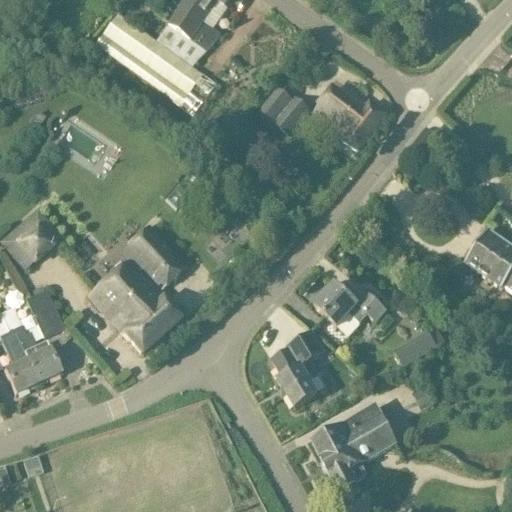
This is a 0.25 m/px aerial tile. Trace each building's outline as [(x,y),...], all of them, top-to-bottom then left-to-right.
[(217,6),(223,10),(230,0),(187,0),(168,29),(156,45),(118,19),(96,50),(194,121),(216,89),(206,82),(192,72),(221,38),(210,31),(203,25),(217,6)] [(432,44),(432,15),(420,15),(420,44),(432,44)] [(386,119),(345,88),(320,123),(342,139),(340,142),(358,155),(386,119)] [(288,141),(310,113),(295,101),(291,105),(277,93),(258,117),(288,141)] [(423,161),(436,143),(426,136),(413,154),(423,161)] [(189,176),(164,202),(175,212),(200,186),(189,176)] [(34,272),(56,251),(54,249),(63,241),(36,213),(0,246),(0,248),(24,275),(31,269),(34,272)] [(125,264),(86,303),(141,358),(178,322),(157,294),(184,267),(146,231),(118,257),(125,264)] [(511,252),(488,236),(464,270),(502,296),(504,292),(511,297),(511,252)] [(359,329),(367,320),(376,327),(387,315),(365,296),(355,307),(334,288),(313,311),(336,333),(348,319),(359,329)] [(63,334),(44,296),(26,305),(34,322),(32,323),(43,344),(63,334)] [(28,339),(24,341),(20,332),(21,331),(12,312),(0,317),(0,320),(8,337),(14,335),(38,388),(59,379),(45,348),(35,353),(28,339)] [(6,344),(17,369),(4,375),(14,399),(38,388),(14,335),(8,337),(10,342),(6,344)] [(324,359),(312,338),(287,352),(288,354),(269,364),(279,383),(277,384),(294,413),(317,400),(307,382),(317,376),(311,367),(324,359)] [(366,480),(359,468),(396,448),(386,430),(376,412),(311,447),(321,465),(338,497),(356,488),(355,486),(366,480)] [(0,491),(10,488),(4,471),(0,471),(0,491)]
